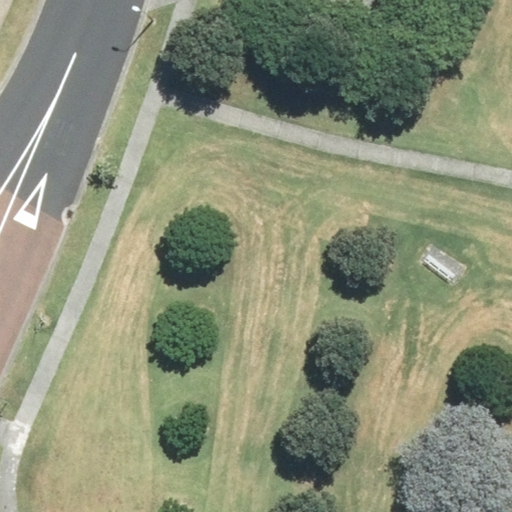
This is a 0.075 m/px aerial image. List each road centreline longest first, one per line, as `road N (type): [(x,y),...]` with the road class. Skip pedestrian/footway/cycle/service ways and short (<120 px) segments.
road 1 (residential): [(77,58),(0,305)]
road 2 (residential): [(0,172),(77,58)]
